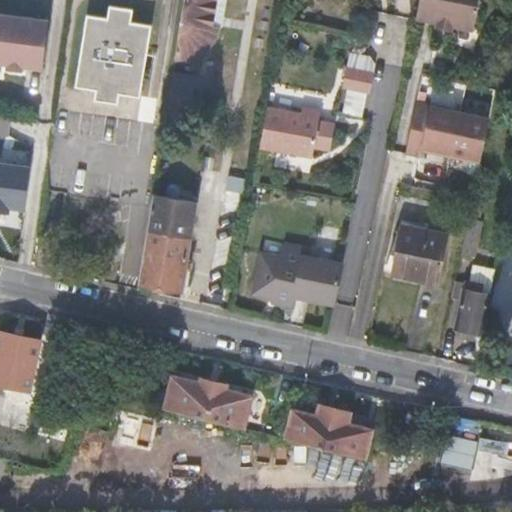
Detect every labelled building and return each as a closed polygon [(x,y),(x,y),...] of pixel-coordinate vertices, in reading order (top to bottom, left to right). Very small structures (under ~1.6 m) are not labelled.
[(185,0),(176,61),(183,62),(190,61),(196,59),(202,56),(208,52),(213,47),(217,41),(219,35),(221,28),(214,27),(218,0),(185,0)] [(420,0),(417,18),(438,23),(437,27),(452,31),(453,26),(474,30),(480,0),(420,0)] [(89,14),(77,85),(97,88),(95,98),(118,102),(120,92),(140,96),(153,24),(132,20),(134,8),(113,5),(110,17),(89,14)] [(374,74),(354,70),(350,90),(370,95),(374,74)] [(473,162),(480,163),(490,118),(417,104),(406,154),(421,157),(422,152),(428,153),(435,149),(468,155),(473,162)] [(266,117),(260,146),(305,155),(313,111),(302,109),(301,114),(267,108),(266,117)] [(313,111),(305,155),(313,156),(315,146),(330,149),(335,125),(319,122),(321,112),(313,111)] [(10,119),(0,117),(0,132),(8,134),(10,119)] [(435,149),(428,153),(473,162),(468,155),(435,149)] [(0,162),(0,210),(9,212),(9,207),(26,209),(31,166),(0,162)] [(156,189),(141,283),(184,289),(199,195),(156,189)] [(469,219),(461,255),(474,258),(483,222),(469,219)] [(405,226),(398,255),(405,257),(412,227),(405,226)] [(405,257),(398,255),(393,274),(438,284),(448,235),(412,227),(405,257)] [(334,304),(342,264),(309,257),(310,250),(286,244),(283,257),(263,253),(254,292),(274,297),(273,300),(294,305),(296,296),(334,304)] [(492,296),(497,272),(478,268),(474,271),(471,284),(466,282),(457,328),(462,329),(478,332),(483,334),(492,296)] [(478,332),(462,329),(461,337),(476,340),(478,332)] [(0,380),(7,382),(13,384),(32,388),(43,340),(0,330),(0,380)] [(259,387),(174,366),(164,405),(249,426),(259,387)] [(147,384),(144,394),(156,397),(158,387),(147,384)] [(317,409),(292,404),(286,436),(370,453),(378,413),(319,401),(317,409)] [(484,435),(451,427),(445,455),(477,462),(484,435)]
